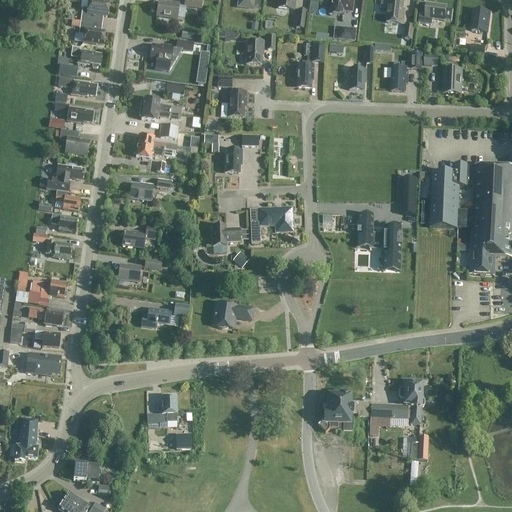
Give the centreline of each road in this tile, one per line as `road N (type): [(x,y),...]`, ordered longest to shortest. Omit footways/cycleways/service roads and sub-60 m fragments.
road 1 (unclassified): [(84,392),(75,344),(127,0)]
road 2 (secondary): [(84,392),(167,372),(308,359)]
road 3 (secondary): [(308,359),(511,328)]
road 4 (residential): [(511,117),(309,109)]
road 5 (unclassified): [(323,511),(305,450),(308,359)]
road 6 (secondary): [(84,392),(42,475),(0,495)]
